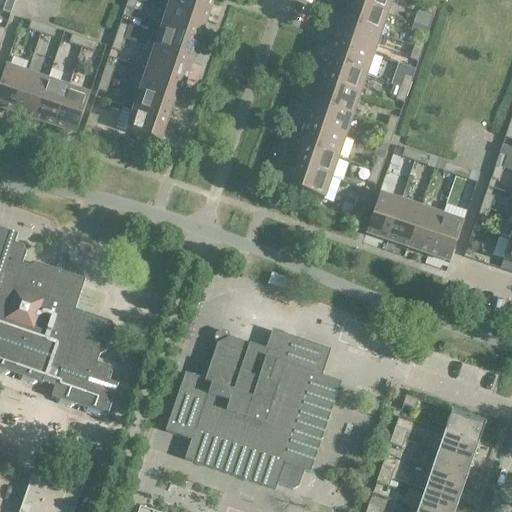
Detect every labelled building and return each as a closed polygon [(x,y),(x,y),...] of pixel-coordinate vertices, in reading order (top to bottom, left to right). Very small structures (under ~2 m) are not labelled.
[(14,3),(6,0),(5,0),(2,12),(10,15),(14,3)] [(136,0),(127,0),(125,8),(133,11),(136,0)] [(212,1),(208,0),(169,0),(167,9),(205,22),(212,1)] [(353,0),(352,3),(386,15),(391,0),(353,0)] [(425,14),(433,17),(437,5),(429,2),(425,14)] [(352,3),(346,23),(345,24),(379,36),(386,15),(352,3)] [(205,22),(167,9),(160,29),(198,42),(205,22)] [(341,21),(339,26),(334,43),(372,56),(379,36),(345,24),(346,23),(341,21)] [(43,26),(30,22),(28,30),(40,34),(43,26)] [(127,27),(119,25),(115,37),(123,40),(127,27)] [(55,30),(43,26),(40,34),(52,39),(55,30)] [(198,42),(160,29),(153,50),(191,63),(198,42)] [(418,35),(413,47),(422,50),(426,38),(418,35)] [(84,40),(71,36),(68,44),(81,48),(84,40)] [(123,40),(115,37),(111,50),(119,52),(123,40)] [(96,44),(84,40),(81,48),(93,52),(96,44)] [(372,56),(334,43),(327,63),(365,76),(372,56)] [(422,50),(413,47),(409,60),(418,63),(422,50)] [(191,63),(153,50),(146,70),(184,84),(191,63)] [(365,76),(327,63),(320,84),(358,97),(365,76)] [(113,68),(105,65),(101,78),(109,81),(113,68)] [(26,75),(5,68),(0,81),(0,109),(13,114),(26,75)] [(184,84),(146,70),(139,91),(173,103),(173,104),(177,105),(184,84)] [(46,82),(26,75),(13,114),(33,121),(46,82)] [(404,76),(399,88),(408,91),(412,79),(404,76)] [(109,81),(101,78),(97,90),(105,93),(109,81)] [(67,89),(46,82),(33,121),(54,128),(67,89)] [(358,97),(320,84),(313,105),(351,118),(358,97)] [(408,91),(399,88),(395,101),(404,104),(408,91)] [(88,96),(67,89),(54,128),(75,135),(88,96)] [(173,103),(139,91),(132,111),(166,123),(173,104),(173,103)] [(351,118),(313,105),(306,125),(344,138),(351,118)] [(116,127),(125,130),(125,133),(159,144),(166,123),(132,111),(131,113),(122,110),(116,127)] [(97,118),(88,115),(84,127),(92,130),(97,118)] [(390,117),(385,130),(394,132),(398,120),(390,117)] [(344,138),(306,125),(298,147),(303,148),(303,147),(337,159),(344,138)] [(394,132),(385,130),(381,142),(389,145),(394,132)] [(303,147),(303,148),(296,168),(330,179),(337,159),(303,147)] [(417,154),(404,149),(401,158),(414,162),(417,154)] [(429,158),(417,154),(414,162),(426,166),(429,158)] [(507,157),(499,154),(494,167),(503,170),(507,157)] [(376,158),(371,170),(380,173),(384,161),(376,158)] [(458,168),(445,163),(442,172),(455,176),(458,168)] [(503,170),(494,167),(490,179),(498,182),(503,170)] [(330,179),(296,168),(289,189),(323,201),(330,179)] [(470,172),(458,168),(455,176),(467,180),(470,172)] [(380,173),(371,170),(367,183),(376,186),(380,173)] [(493,198),(485,195),(480,208),(489,211),(493,198)] [(378,196),(367,230),(365,234),(387,242),(400,203),(378,196)] [(355,199),(348,218),(363,223),(369,204),(355,199)] [(420,210),(400,203),(387,242),(407,248),(420,210)] [(489,211),(480,208),(476,220),(484,223),(489,211)] [(441,217),(420,210),(407,248),(427,255),(441,217)] [(462,224),(441,217),(427,255),(449,263),(462,224)] [(17,236),(0,229),(0,374),(5,376),(9,374),(18,377),(20,381),(32,385),(36,383),(41,385),(42,383),(54,387),(50,398),(55,400),(58,404),(70,408),(74,406),(83,409),(85,413),(97,418),(101,415),(106,417),(117,386),(108,383),(111,374),(108,368),(96,364),(99,356),(105,353),(113,330),(110,323),(74,311),(84,281),(36,265),(29,268),(21,265),(25,254),(22,247),(14,244),(17,236)] [(511,241),(509,240),(502,262),(511,265),(511,241)] [(511,265),(502,262),(500,269),(511,273),(511,265)] [(330,351),(271,331),(265,351),(229,339),(229,338),(229,336),(229,335),(228,334),(226,333),(224,332),(222,331),(219,332),(218,332),(216,333),(215,335),(214,336),(214,338),(213,340),(214,341),(214,343),(215,344),(216,345),(204,381),(184,374),(165,432),(190,441),(184,460),(275,491),(277,485),(292,491),(298,488),(303,472),(309,474),(340,383),(321,377),(330,351)] [(418,401),(405,397),(402,406),(414,410),(418,401)] [(484,424),(451,413),(444,433),(477,444),(484,424)] [(407,432),(394,428),(392,436),(404,441),(407,432)] [(477,444),(444,433),(437,452),(471,464),(477,444)] [(404,441),(392,436),(389,445),(401,449),(404,441)] [(471,464),(437,452),(431,471),(464,483),(471,464)] [(394,471),(381,467),(378,475),(391,479),(394,471)] [(464,483),(431,471),(424,491),(458,502),(464,483)] [(68,484),(33,472),(19,511),(72,511),(59,508),(68,484)] [(391,479),(378,475),(375,484),(388,488),(391,479)] [(73,511),(81,488),(68,484),(59,508),(72,511),(73,511)] [(454,511),(458,502),(424,491),(417,510),(422,511),(454,511)]
